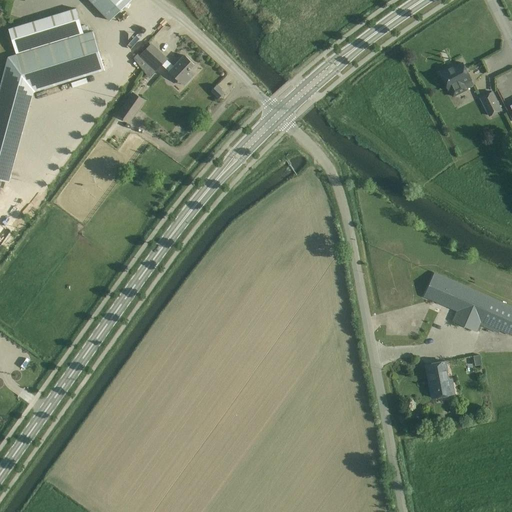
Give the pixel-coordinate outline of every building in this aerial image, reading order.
[(89,0),(109,20),(130,0),(89,0)] [(48,87),(56,84),(104,69),(93,31),(84,34),(76,8),(8,29),(16,55),(7,57),(0,86),(0,179),(9,182),(34,91),(48,87)] [(145,42),(156,31),(153,28),(141,38),(145,42)] [(133,58),(152,75),(161,65),(184,86),(194,74),(190,70),(191,69),(190,69),(194,64),(184,55),(174,66),(150,44),(140,56),(137,54),(133,58)] [(467,90),(464,83),(471,80),(467,72),(462,63),(454,67),(453,65),(448,68),(439,72),(444,81),(449,91),(452,97),(467,90)] [(224,93),(216,85),(211,91),(219,98),(224,93)] [(488,116),(502,110),(493,91),(480,98),(488,116)] [(132,93),(119,112),(129,119),(142,100),(132,93)] [(511,333),(511,306),(434,273),(424,296),(457,311),(452,321),(462,325),(476,331),(480,321),(511,335),(511,333)] [(448,380),(445,361),(429,364),(432,382),(429,383),(432,398),(449,394),(446,381),(448,380)]
